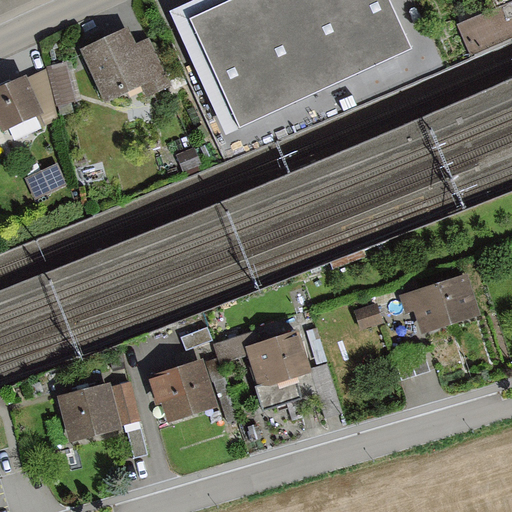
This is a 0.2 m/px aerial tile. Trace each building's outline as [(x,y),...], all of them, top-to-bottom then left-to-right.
[(388,0),(239,0),(190,22),(239,131),(413,53),(388,0)] [(129,30),(83,50),(105,101),(154,80),(158,88),(168,84),(148,38),(136,44),(129,30)] [(0,83),(0,115),(4,125),(44,108),(29,72),(0,83)] [(422,330),(477,313),(465,276),(400,296),(405,313),(416,309),(422,330)] [(255,384),(309,369),(298,333),(245,349),(255,384)] [(421,346),(391,354),(399,380),(428,372),(421,346)] [(161,419),(214,404),(201,358),(148,373),(161,419)] [(60,395),(69,442),(136,429),(126,382),(60,395)]
